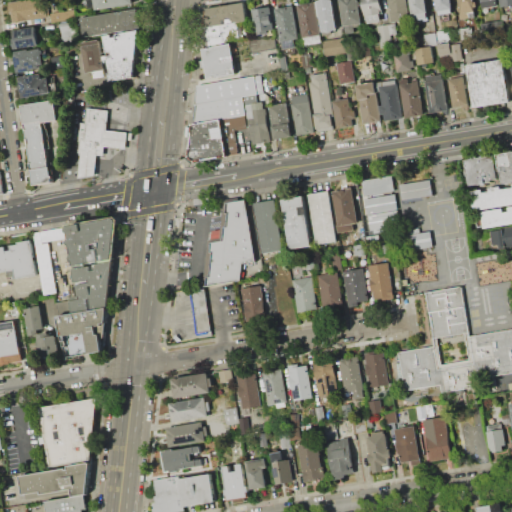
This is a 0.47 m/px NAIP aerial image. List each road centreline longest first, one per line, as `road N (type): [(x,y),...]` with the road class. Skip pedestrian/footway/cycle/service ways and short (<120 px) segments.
road 1 (residential): [(406,322),(0,389)]
road 2 (tertiary): [(237,176),(511,128)]
road 3 (residential): [(511,475),(296,511)]
road 4 (tertiary): [(0,215),(154,190)]
road 5 (secondary): [(134,367),(118,511)]
road 6 (residential): [(21,212),(0,73)]
road 7 (secondary): [(167,70),(154,190)]
